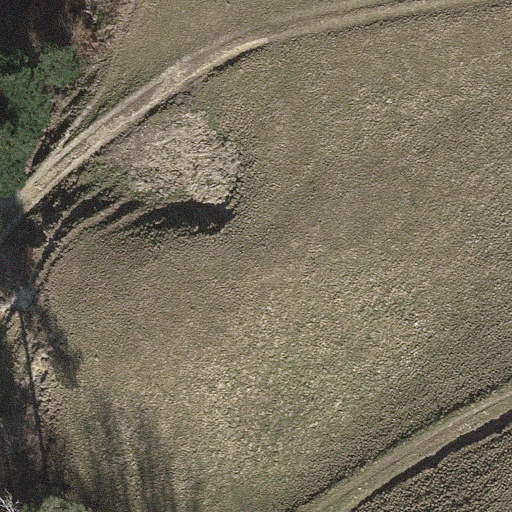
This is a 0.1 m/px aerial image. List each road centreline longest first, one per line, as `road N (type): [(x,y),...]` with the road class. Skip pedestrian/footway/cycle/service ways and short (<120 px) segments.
road 1 (track): [(428,0),(288,26),(220,53),(158,91),(0,224)]
road 2 (track): [(327,511),(397,462),(511,400)]
